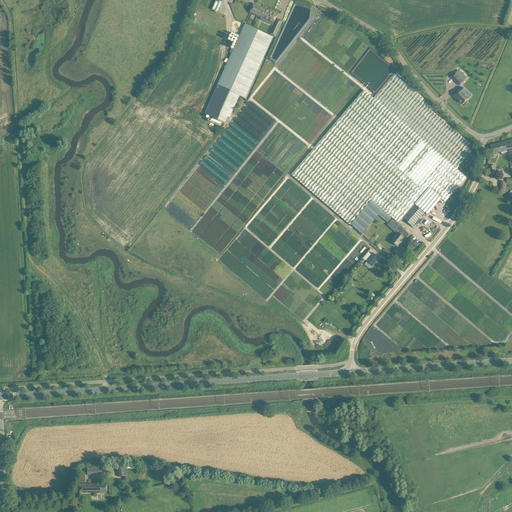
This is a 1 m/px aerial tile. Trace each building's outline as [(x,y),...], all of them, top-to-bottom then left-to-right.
[(278,15),(254,4),(250,13),(261,18),(261,17),(274,23),(278,15)] [(245,98),(273,37),(245,24),(217,86),(205,113),(227,123),(230,118),(240,96),(245,98)] [(279,28),(274,25),(270,34),(275,37),(279,28)] [(464,81),(456,72),(451,77),(460,86),(464,81)] [(364,90),(291,175),(350,225),(350,224),(362,234),(379,215),(388,223),(392,218),(395,220),(399,224),(403,219),(412,226),(425,212),(427,214),(441,199),(445,202),(466,177),(456,169),(472,151),(467,147),(470,144),(431,110),(432,109),(423,101),(424,99),(394,74),(373,98),(364,90)] [(463,105),(469,99),(463,93),(465,90),(462,87),(460,89),(460,88),(452,96),(456,99),(457,99),(463,105)] [(245,107),(218,142),(220,142),(224,145),(215,145),(209,153),(225,164),(233,162),(240,166),(247,157),(245,156),(245,152),(243,155),(241,155),(241,152),(239,151),(237,145),(255,145),(261,137),(261,136),(264,135),(264,130),(265,129),(257,123),(256,119),(249,114),(247,115),(247,111),(248,110),(245,107)] [(208,121),(220,127),(223,122),(210,116),(208,121)] [(504,142),(490,145),(492,154),(501,152),(502,155),(507,154),(507,151),(504,142)] [(207,155),(171,201),(185,212),(189,211),(191,209),(197,211),(198,213),(201,215),(208,207),(206,205),(207,202),(206,202),(207,200),(205,199),(203,194),(206,192),(204,187),(208,188),(209,183),(216,185),(218,177),(222,176),(223,177),(224,173),(225,176),(224,176),(225,178),(227,176),(225,174),(227,173),(225,169),(207,155)] [(391,241),(397,246),(401,242),(402,243),(406,239),(401,235),(403,232),(404,233),(406,230),(402,226),(399,229),(401,231),(399,233),(398,233),(391,241)] [(380,261),(373,256),(367,264),(373,269),(380,261)] [(116,467),(118,477),(123,476),(124,482),(129,481),(128,475),(127,475),(126,468),(129,468),(129,464),(116,467)] [(87,475),(104,474),(103,467),(86,469),(87,475)] [(79,493),(84,493),(106,492),(106,484),(100,484),(100,480),(95,480),(95,484),(79,484),(79,493)]
